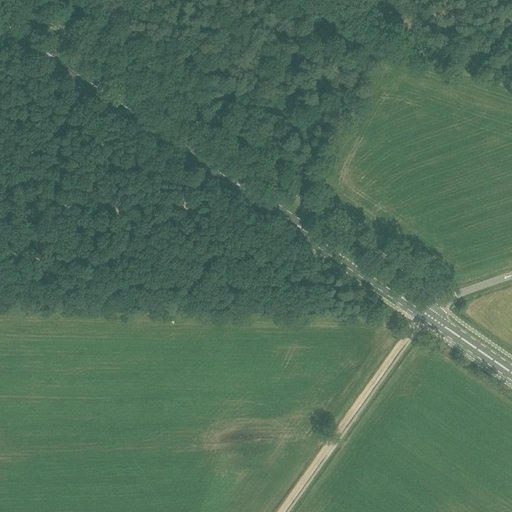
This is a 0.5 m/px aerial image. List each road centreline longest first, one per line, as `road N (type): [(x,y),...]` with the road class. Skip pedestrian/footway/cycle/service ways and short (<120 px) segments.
road 1 (secondary): [(428,315),(0,21)]
road 2 (track): [(418,324),(282,511)]
